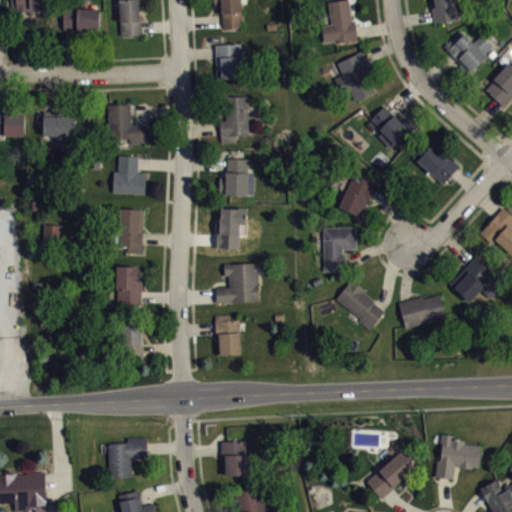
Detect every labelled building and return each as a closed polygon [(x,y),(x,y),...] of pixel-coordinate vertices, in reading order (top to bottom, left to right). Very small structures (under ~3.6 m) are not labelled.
[(48,0),(48,10),(10,9),(10,0),(48,0)] [(119,0),(120,33),(143,32),(142,17),(140,17),(139,0),(119,0)] [(213,0),(214,2),(221,2),(222,26),(242,26),(241,1),(247,1),(246,0),(213,0)] [(328,0),(349,0),(352,18),(355,18),(357,38),(333,41),(333,38),(323,40),(321,23),(330,21),(328,0)] [(432,21),(430,0),(455,0),(458,18),(432,21)] [(100,6),(100,34),(82,34),(82,28),(65,28),(65,5),(100,6)] [(461,28),(444,44),(470,71),(487,54),(484,52),(492,44),(481,33),(473,41),(461,28)] [(214,42),(216,76),(242,75),(242,67),(247,66),(246,54),(248,54),(248,43),(240,43),(240,41),(214,42)] [(336,60),(364,47),(371,62),(366,64),(372,75),(369,77),(375,89),(355,99),(350,88),(341,92),(334,76),(342,72),(336,60)] [(511,62),(509,60),(494,76),(495,77),(486,87),(497,98),(504,104),(511,94),(511,62)] [(220,119),(221,141),(238,140),(238,133),(249,133),(248,93),(224,94),(225,111),(226,111),(226,118),(220,119)] [(108,102),(110,137),(130,136),(130,141),(148,140),(147,122),(132,123),(131,101),(108,102)] [(384,104),(409,129),(395,143),(393,141),(389,146),(366,123),(384,104)] [(0,131),(4,132),(4,133),(25,134),(25,111),(17,110),(17,109),(7,109),(7,107),(0,106),(0,131)] [(43,113),(43,133),(75,134),(75,114),(43,113)] [(413,154),(443,182),(460,163),(435,140),(432,143),(427,138),(413,154)] [(119,154),(139,155),(138,171),(146,172),(145,192),(113,190),(114,170),(118,170),(119,154)] [(226,156),(248,156),(247,193),(227,192),(219,192),(219,175),(226,175),(226,170),(226,156)] [(339,204),(358,212),(360,207),(364,209),(372,190),(374,191),(378,182),(362,175),(360,179),(352,175),(339,204)] [(479,231),(497,212),(503,205),(511,213),(511,253),(501,242),(499,244),(496,240),(493,243),(479,231)] [(144,208),(142,250),(127,250),(127,244),(112,243),(112,228),(120,229),(121,207),(144,208)] [(324,269),(346,268),(345,252),(343,252),(342,246),(356,246),(356,225),(323,225),(324,269)] [(64,248),(65,230),(47,230),(46,247),(64,248)] [(450,281),(469,300),(481,288),(491,297),(505,282),(476,254),(450,281)] [(215,285),(216,300),(259,298),(257,271),(265,270),(264,259),(224,261),(224,273),(228,273),(228,285),(215,285)] [(117,263),(137,264),(137,277),(143,277),(142,303),(117,302),(118,286),(116,286),(117,263)] [(335,297),(352,276),(366,288),(364,290),(374,299),(374,300),(384,308),(370,326),(335,297)] [(398,299),(405,327),(446,316),(439,293),(426,296),(425,292),(398,299)] [(215,313),(234,312),(234,318),(238,317),(240,352),(217,353),(215,313)] [(122,319),(141,318),(142,334),(143,334),(144,354),(124,355),(122,319)] [(435,475),(437,458),(440,459),(442,441),(440,441),(441,432),(453,433),(453,437),(464,438),(464,441),(482,443),(479,465),(471,464),(471,466),(459,465),(459,463),(455,462),(453,477),(435,475)] [(127,436),(147,435),(148,455),(132,456),(133,475),(109,476),(108,442),(128,441),(127,436)] [(221,439),(246,439),(246,452),(248,452),(248,473),(226,473),(226,463),(222,463),(221,439)] [(365,479),(381,496),(417,465),(401,447),(365,479)] [(0,471),(0,500),(13,500),(14,509),(31,508),(31,505),(47,504),(45,469),(26,470),(26,472),(17,473),(17,471),(0,471)] [(493,511),(480,485),(495,477),(502,490),(509,486),(511,491),(511,511),(498,511),(497,510),(493,511)] [(233,511),(274,511),(271,503),(265,504),(264,500),(261,500),(256,485),(228,493),(233,511)] [(122,511),(119,493),(137,489),(138,496),(141,495),(143,504),(154,501),(156,511),(122,511)]
